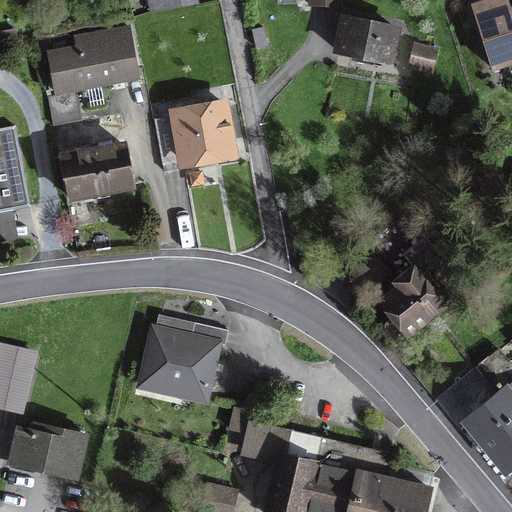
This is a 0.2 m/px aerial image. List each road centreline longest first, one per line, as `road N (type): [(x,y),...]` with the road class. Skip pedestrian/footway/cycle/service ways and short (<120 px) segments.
road 1 (primary): [(263,293),(376,373),(494,511)]
road 2 (residential): [(263,293),(274,241),(229,0)]
road 3 (primary): [(0,294),(133,273),(186,273),(263,293)]
